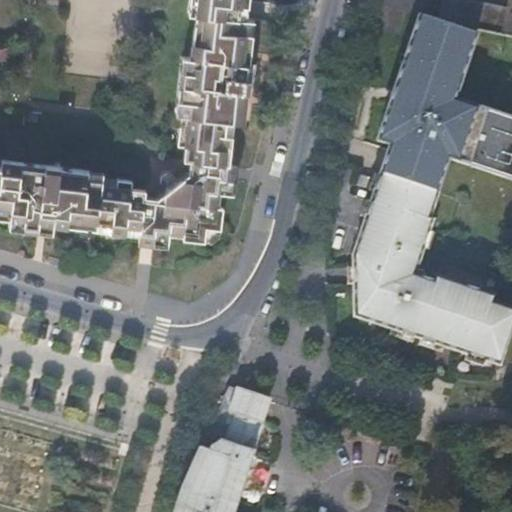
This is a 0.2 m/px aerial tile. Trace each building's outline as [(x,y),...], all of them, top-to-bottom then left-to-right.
[(192,0),(190,18),(206,21),(204,34),(196,33),(191,72),(183,71),(179,102),(188,103),(186,117),(190,118),(188,132),(180,131),(178,147),(186,148),(185,163),(190,164),(189,173),(177,182),(164,181),(163,193),(155,200),(143,198),(143,193),(130,191),(131,184),(117,183),(116,190),(102,188),(102,184),(90,183),(91,176),(4,165),(2,172),(0,171),(0,217),(92,228),(92,230),(137,234),(137,230),(140,230),(142,225),(168,228),(167,234),(203,239),(205,223),(220,225),(222,209),(216,208),(222,169),(226,169),(226,166),(229,166),(233,138),(225,137),(227,124),(234,125),(234,124),(241,124),(244,104),(245,104),(249,80),(246,79),(252,41),(242,40),(246,0),(192,0)] [(453,0),(444,0),(439,20),(511,35),(511,0),(508,0),(506,12),(453,0)] [(379,171),(436,190),(447,156),(511,178),(511,117),(455,97),(477,32),(439,20),(420,13),(377,139),(390,143),(379,171)] [(353,313),(496,362),(511,315),(511,309),(487,301),(489,294),(435,275),(433,280),(412,273),(430,219),(426,217),(436,190),(379,171),(374,189),(352,253),(353,313)] [(234,388),(227,385),(222,397),(225,400),(227,403),(228,405),(227,409),(234,388)] [(263,420),(270,400),(234,388),(227,409),(263,420)] [(182,488),(174,511),(235,511),(265,421),(263,420),(227,409),(222,424),(227,426),(226,428),(222,441),(219,440),(213,445),(212,446),(208,446),(203,445),(206,436),(205,436),(182,488)] [(211,421),(205,436),(206,436),(219,440),(222,441),(226,428),(211,421)]
